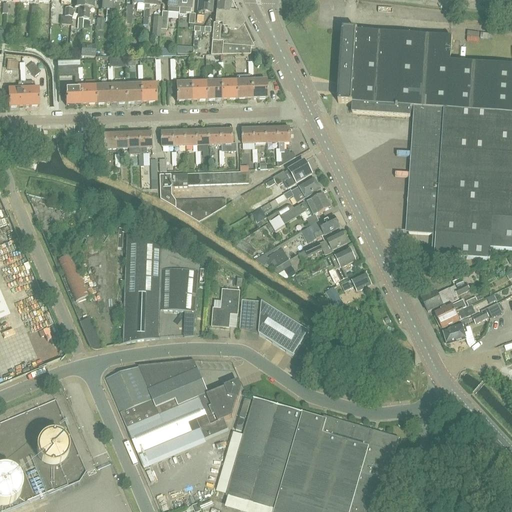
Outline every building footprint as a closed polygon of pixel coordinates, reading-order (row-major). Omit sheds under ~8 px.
[(83,19),(84,0),(74,0),(74,8),(79,8),(77,29),(82,30),(83,19)] [(84,0),(83,19),(89,19),(89,9),(94,9),(94,0),(84,0)] [(111,18),(112,0),(102,0),(102,2),(101,2),(101,10),(106,11),(106,17),(111,18)] [(126,19),(117,18),(118,4),(123,4),(123,0),(112,0),(111,18),(116,18),(115,31),(125,32),(125,24),(126,19)] [(144,5),(144,0),(132,0),(132,5),(132,4),(138,5),(137,10),(144,11),(145,5),(144,5)] [(149,19),(150,6),(156,6),(157,7),(157,0),(144,0),(144,5),(145,5),(144,11),(144,18),(149,19)] [(179,14),(179,0),(167,0),(167,8),(167,13),(162,12),(162,18),(161,30),(167,30),(169,13),(179,14)] [(191,0),(179,0),(179,14),(178,16),(185,16),(185,14),(191,14),(191,0)] [(212,13),(212,0),(201,0),(202,1),(198,1),(197,16),(204,17),(204,13),(212,13)] [(230,0),(217,0),(216,24),(214,24),(211,56),(250,55),(251,48),(253,48),(253,47),(230,0)] [(72,18),(73,9),(65,8),(64,17),(72,18)] [(71,26),(72,18),(61,17),(60,25),(71,26)] [(160,37),(161,30),(162,18),(154,17),(153,37),(160,37)] [(511,66),(451,62),(452,38),(358,32),(358,31),(343,30),(338,104),(353,105),(352,113),(410,117),(411,108),(414,108),(409,184),(406,234),(433,235),(432,257),(488,261),(488,252),(511,253),(511,66)] [(96,47),(82,46),(81,58),(95,59),(96,47)] [(184,47),(184,55),(192,56),(192,48),(184,47)] [(125,67),(125,58),(110,59),(110,68),(112,68),(125,67)] [(7,70),(17,71),(18,62),(7,61),(7,67),(7,70)] [(33,64),(27,69),(34,78),(40,73),(33,64)] [(25,83),(25,78),(23,78),(23,76),(20,76),(20,84),(18,84),(18,90),(8,90),(8,108),(24,108),(23,83),(25,83)] [(236,77),(236,82),(237,100),(252,100),(251,82),(251,77),(236,77)] [(251,82),(252,100),(267,99),(267,81),(251,82)] [(222,101),(237,100),(236,82),(221,83),(222,101)] [(28,83),(25,83),(23,83),(24,108),(39,107),(39,89),(28,89),(28,83)] [(192,102),(207,101),(206,83),(191,84),(192,102)] [(207,101),(222,101),(221,83),(206,83),(207,101)] [(176,102),(192,102),(191,84),(176,84),(176,102)] [(126,104),(141,103),(140,85),(126,86),(126,104)] [(140,85),(141,103),(157,103),(156,85),(140,85)] [(111,105),(126,104),(126,86),(111,87),(111,105)] [(81,106),(96,105),(96,87),(81,88),(81,106)] [(96,105),(111,105),(111,87),(96,87),(96,105)] [(66,106),(81,106),(81,88),(65,88),(66,106)] [(286,154),(286,144),(291,143),(290,129),(278,130),(279,144),(279,150),(277,150),(277,155),(279,155),(279,157),(281,157),(281,154),(286,154)] [(255,145),(267,144),(266,130),(254,131),(255,145)] [(267,144),(279,144),(278,130),(266,130),(267,144)] [(221,132),(222,146),(234,145),(233,131),(221,132)] [(243,145),(255,145),(254,131),(242,131),(243,145)] [(198,147),(210,146),(209,132),(197,133),(198,147)] [(210,146),(222,146),(221,132),(209,132),(210,146)] [(162,148),(174,148),(174,133),(162,134),(162,148)] [(174,148),(186,147),(186,133),(174,133),(174,148)] [(186,147),(198,147),(197,133),(186,133),(186,147)] [(153,148),(153,134),(140,135),(141,149),(141,155),(143,155),(147,155),(147,148),(153,148)] [(105,150),(117,150),(117,135),(105,136),(105,150)] [(117,150),(129,149),(129,135),(117,135),(117,150)] [(129,149),(141,149),(140,135),(129,135),(129,149)] [(281,159),(281,163),(279,163),(279,167),(296,158),(293,153),(281,159)] [(284,183),(288,190),(312,176),(305,163),(285,174),(289,180),(284,183)] [(160,176),(161,187),(160,187),(161,196),(172,196),(172,188),(171,176),(160,176)] [(273,179),(266,183),(269,188),(276,184),(273,179)] [(294,197),(295,198),(298,204),(306,199),(321,191),(320,189),(321,188),(319,184),(318,184),(317,184),(314,179),(305,184),(292,192),(291,191),(284,195),(276,200),(279,205),(287,200),(294,197)] [(172,196),(161,196),(161,200),(176,209),(176,201),(172,196)] [(320,222),(317,216),(330,209),(329,207),(330,207),(328,202),(327,202),(324,196),(312,202),(306,205),(305,203),(294,209),(294,208),(293,208),(292,207),(291,206),(290,206),(289,206),(288,207),(267,219),(275,233),(285,227),(284,225),(308,211),(311,218),(308,220),(311,227),(320,222)] [(219,211),(215,211),(210,211),(204,212),(199,212),(193,212),(188,212),(182,212),(181,213),(199,223),(219,211)] [(322,231),(314,235),(316,240),(325,235),(325,237),(332,233),(332,232),(340,229),(337,224),(338,223),(336,219),(335,219),(334,217),(319,225),(322,231)] [(231,241),(236,238),(233,232),(227,235),(231,241)] [(332,251),(337,249),(347,244),(342,234),(305,252),(308,258),(322,251),(324,250),(327,256),(333,253),(332,251)] [(200,264),(127,235),(123,345),(138,343),(144,342),(145,342),(159,340),(160,312),(185,312),(185,338),(194,337),(196,309),(199,274),(200,264)] [(238,247),(252,257),(256,250),(242,241),(238,247)] [(274,270),(290,261),(283,249),(270,257),(269,259),(265,265),(274,270)] [(336,271),(346,267),(356,262),(350,250),(335,257),(320,265),(320,266),(312,270),(314,275),(331,268),(336,271)] [(89,297),(72,255),(58,260),(75,302),(89,297)] [(265,265),(269,259),(263,255),(257,259),(265,265)] [(290,261),(274,270),(281,275),(285,273),(292,268),(294,267),(290,261)] [(296,275),(292,268),(285,273),(289,280),(296,275)] [(352,281),(341,286),(344,293),(355,288),(357,293),(371,286),(366,275),(352,281)] [(300,277),(294,279),(297,285),(303,282),(300,277)] [(455,283),(457,289),(465,285),(462,280),(455,283)] [(456,290),(454,287),(437,295),(437,294),(422,300),(428,313),(444,305),(445,307),(455,302),(454,299),(470,291),(467,285),(456,290)] [(345,307),(335,289),(327,294),(336,310),(337,311),(338,311),(345,307)] [(212,327),(229,329),(230,315),(238,316),(240,292),(223,291),(221,310),(214,309),(212,327)] [(476,298),(466,303),(468,307),(471,306),(478,303),(476,298)] [(260,332),(262,303),(242,301),(240,331),(259,332),(260,332)] [(437,322),(466,308),(462,301),(435,314),(435,315),(434,317),(437,322)] [(260,332),(259,332),(259,335),(293,357),(309,333),(262,303),(260,332)] [(485,310),(486,312),(489,318),(501,313),(497,305),(485,310)] [(442,329),(475,313),(471,306),(468,307),(466,308),(437,322),(439,328),(441,328),(442,329)] [(476,325),(489,318),(486,312),(473,318),(476,325)] [(97,351),(101,350),(89,320),(80,324),(89,346),(90,347),(90,348),(91,349),(92,350),(94,350),(95,351),(96,351),(97,351)] [(467,333),(466,329),(466,328),(469,327),(468,324),(465,325),(451,329),(451,331),(443,333),(445,339),(444,339),(445,344),(447,344),(447,345),(462,341),(466,339),(464,334),(467,333)] [(224,421),(232,418),(233,418),(240,394),(234,392),(231,386),(209,395),(194,362),(138,367),(139,369),(120,374),(106,379),(143,467),(229,431),(224,421)] [(382,436),(382,437),(254,400),(226,496),(275,510),(274,511),(376,511),(397,440),(382,436)] [(32,452),(34,458),(37,463),(43,466),(49,468),(55,467),(60,464),(65,460),(67,454),(68,448),(66,442),(62,437),(57,434),(51,432),(45,433),(39,435),(35,440),(33,445),(32,452)] [(0,506),(7,506),(12,503),(17,498),(19,493),(20,487),(18,481),(14,475),(9,472),(3,470),(0,470),(0,506)]
